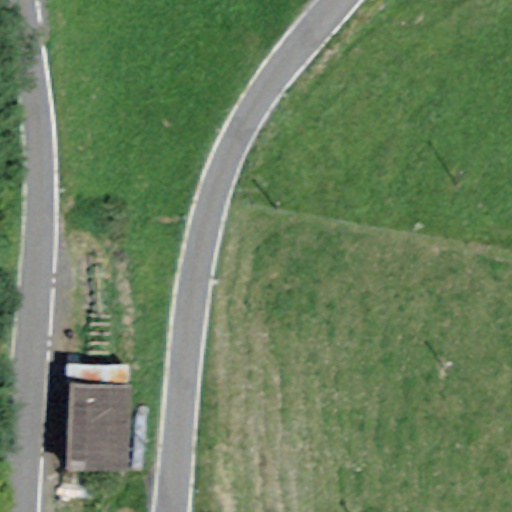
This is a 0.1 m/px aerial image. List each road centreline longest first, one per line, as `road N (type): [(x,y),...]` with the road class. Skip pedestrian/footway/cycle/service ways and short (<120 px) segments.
road 1 (unclassified): [(340,0),(261,92),(220,173),(195,267),(170,511)]
road 2 (unclassified): [(19,511),(40,196),(19,0)]
